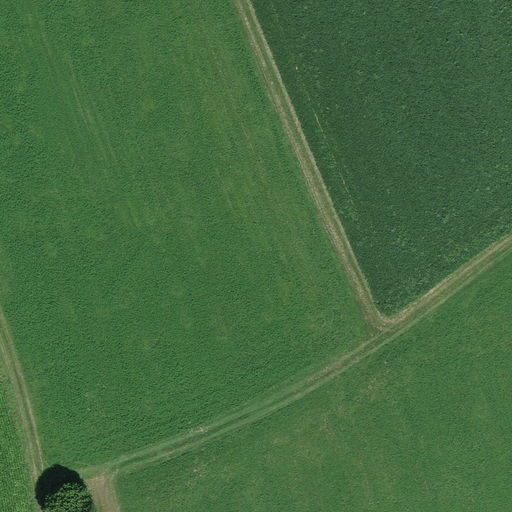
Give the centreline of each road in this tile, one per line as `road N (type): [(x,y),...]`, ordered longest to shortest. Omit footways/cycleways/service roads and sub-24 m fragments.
road 1 (track): [(239,0),(313,188),(384,333)]
road 2 (track): [(0,347),(45,511)]
